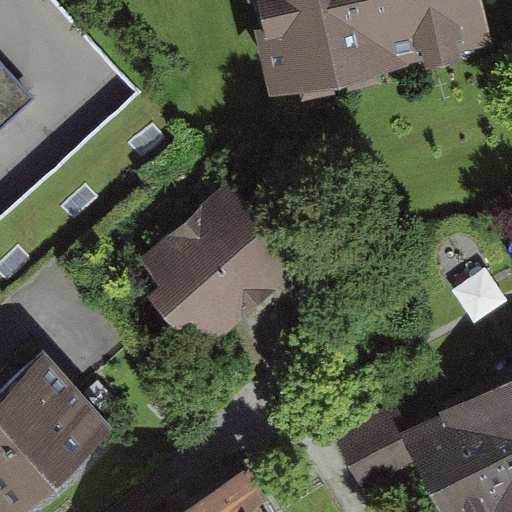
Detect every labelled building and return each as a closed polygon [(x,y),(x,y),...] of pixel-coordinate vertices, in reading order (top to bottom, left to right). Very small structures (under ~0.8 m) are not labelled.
[(511,0),(278,0),(298,98),(511,55),(511,0)] [(0,126),(37,93),(0,51),(0,126)] [(250,174),(154,251),(227,341),(323,264),(250,174)] [(70,341),(0,399),(0,497),(12,511),(33,511),(140,423),(70,341)] [(511,511),(511,381),(420,428),(405,398),(347,427),(375,483),(436,453),(465,511),(511,511)] [(190,511),(268,511),(248,478),(190,511)]
